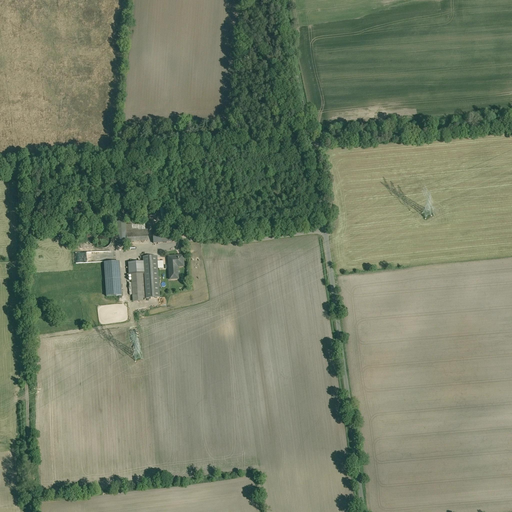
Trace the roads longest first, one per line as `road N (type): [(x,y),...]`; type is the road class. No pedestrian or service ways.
road 1 (unclassified): [(363,511),(309,144)]
road 2 (track): [(17,167),(31,511)]
road 3 (unclassified): [(309,144),(0,169)]
road 4 (unclassified): [(511,125),(309,144)]
road 5 (unclassified): [(309,144),(279,0)]
